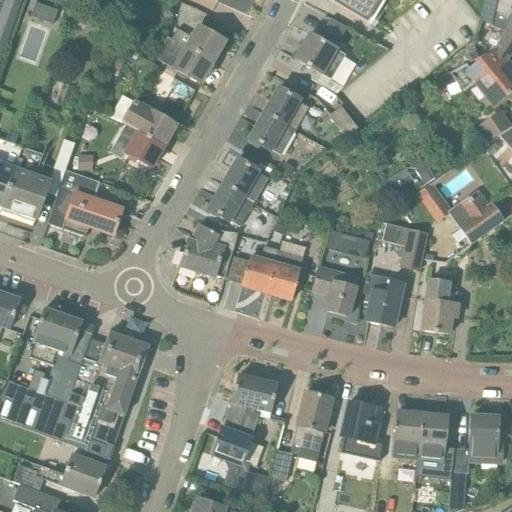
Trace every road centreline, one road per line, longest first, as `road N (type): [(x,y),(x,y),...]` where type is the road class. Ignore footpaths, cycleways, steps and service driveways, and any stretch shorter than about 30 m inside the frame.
road 1 (residential): [(286,0),(140,258),(127,297)]
road 2 (residential): [(511,384),(331,358),(205,324)]
road 3 (residential): [(153,511),(205,324)]
road 4 (residential): [(127,297),(0,253)]
